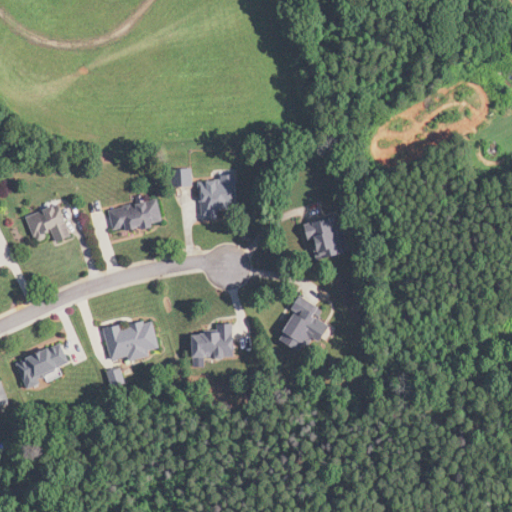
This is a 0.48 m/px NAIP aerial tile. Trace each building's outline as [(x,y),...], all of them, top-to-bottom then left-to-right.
[(203,220),(224,219),(223,212),(235,212),(234,179),(202,180),(203,220)] [(114,210),(118,235),(166,226),(162,201),(114,210)] [(67,206),(31,217),(41,248),(77,237),(67,206)] [(340,213),(308,227),(324,263),(355,249),(340,213)] [(326,344),(335,326),(321,319),(326,309),(305,298),(283,341),(308,354),(316,338),(326,344)] [(117,362),(164,350),(157,319),(110,331),(117,362)] [(198,331),(199,359),(240,357),(239,329),(198,331)] [(31,388),(76,367),(65,343),(20,364),(31,388)] [(0,412),(16,408),(7,380),(0,382),(0,412)]
